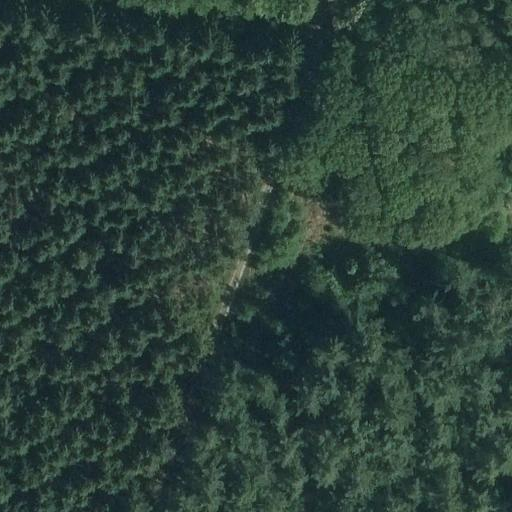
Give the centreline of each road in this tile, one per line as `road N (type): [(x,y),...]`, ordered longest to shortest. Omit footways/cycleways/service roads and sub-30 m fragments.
road 1 (track): [(254,0),(340,17),(301,99),(147,511)]
road 2 (track): [(340,17),(511,78)]
